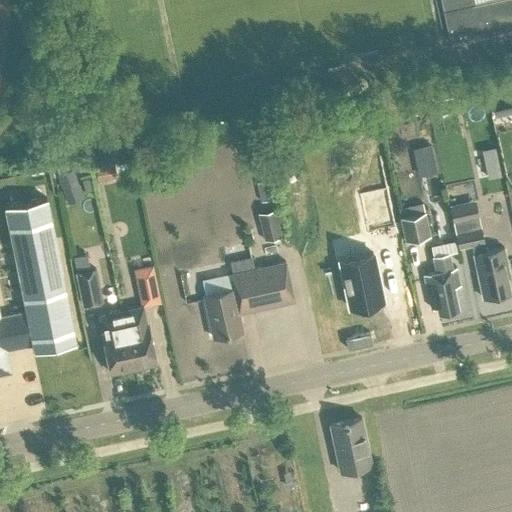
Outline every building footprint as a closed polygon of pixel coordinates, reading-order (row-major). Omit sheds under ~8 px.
[(511,27),(511,0),(481,0),(475,1),(474,0),(440,0),(450,41),(511,27)] [(451,96),(449,84),(429,87),(431,99),(451,96)] [(497,111),(511,107),(511,85),(492,90),(497,111)] [(350,138),(347,123),(324,127),(312,130),(315,145),(327,143),(328,142),(350,138)] [(417,174),(436,171),(430,143),(411,147),(417,174)] [(480,149),(483,163),(497,160),(494,146),(480,149)] [(97,180),(116,176),(113,162),(94,166),(97,180)] [(62,188),(78,183),(73,167),(69,169),(58,173),(57,173),(62,188)] [(80,172),(84,191),(95,189),(91,170),(80,172)] [(260,201),(274,198),(270,178),(256,182),(260,201)] [(359,192),(367,231),(394,225),(386,186),(359,192)] [(33,349),(77,340),(47,195),(4,204),(33,349)] [(264,238),(282,234),(275,206),(257,210),(264,238)] [(404,240),(430,235),(425,211),(400,217),(404,240)] [(507,275),(510,275),(504,245),(485,249),(480,226),(456,231),(459,245),(472,242),(474,251),(473,251),(482,296),(510,290),(507,275)] [(460,284),(456,265),(452,266),(449,250),(433,253),(436,269),(424,272),(431,306),(437,305),(438,311),(459,307),(454,285),(460,284)] [(339,258),(349,306),(383,299),(372,251),(339,258)] [(238,311),(294,299),(286,260),(230,271),(233,287),(204,293),(213,335),(242,329),(238,311)] [(145,304),(164,301),(159,262),(139,265),(145,304)] [(75,269),(82,304),(103,300),(96,264),(75,269)] [(143,303),(121,308),(133,367),(156,362),(143,303)] [(133,367),(121,308),(98,313),(111,372),(133,367)] [(0,372),(11,370),(0,311),(0,372)] [(363,332),(338,334),(339,345),(365,342),(363,332)] [(340,470),(372,463),(362,416),(330,422),(340,470)]
